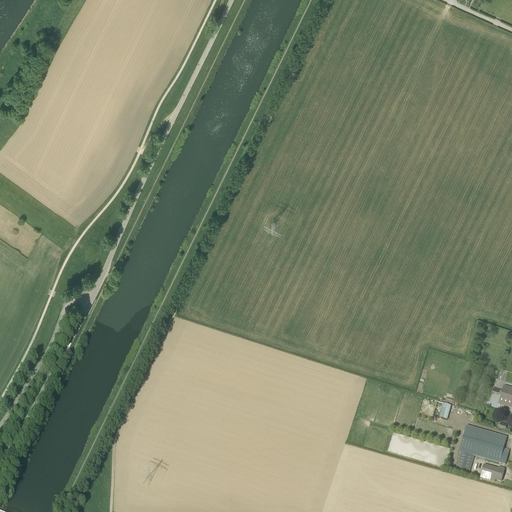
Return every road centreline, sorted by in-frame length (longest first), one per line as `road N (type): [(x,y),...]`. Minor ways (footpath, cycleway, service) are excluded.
road 1 (track): [(331,0),(119,426),(112,511)]
road 2 (tertiary): [(90,302),(231,0)]
road 3 (tertiary): [(0,459),(90,302)]
road 4 (unclassified): [(0,425),(66,303),(90,302)]
